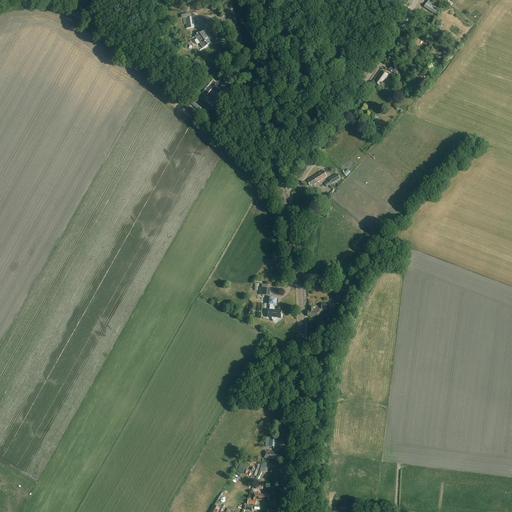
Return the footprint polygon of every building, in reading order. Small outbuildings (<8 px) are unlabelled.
[(426,4),(424,8),(438,16),(441,12),(426,4)] [(194,28),(193,17),(183,18),(184,24),(186,24),(186,29),(194,28)] [(211,43),(203,31),(199,34),(199,32),(196,34),(197,35),(195,37),(196,39),(194,41),(197,45),(199,44),(203,49),(211,43)] [(396,75),(399,71),(391,65),(388,70),(396,75)] [(379,85),(387,75),(382,71),(375,81),(376,82),(375,83),(379,85)] [(205,93),(206,95),(208,96),(206,97),(208,99),(207,100),(211,104),(220,93),(214,88),(217,85),(215,83),(214,83),(205,93)] [(314,176),(308,180),(308,181),(307,182),(310,186),(311,185),(311,186),(327,177),(323,171),(314,176)] [(274,321),(277,319),(277,318),(281,319),(282,311),(274,310),(275,305),(276,305),(276,299),(270,299),(266,299),(266,304),(270,304),(269,310),(267,310),(266,318),(272,318),(272,319),(274,321)] [(320,318),(320,309),(313,309),(313,307),(309,307),(309,311),(307,311),(307,317),(311,317),(311,318),(320,318)] [(277,459),(278,453),(265,451),(264,458),(273,460),(273,459),(277,459)] [(268,501),(268,496),(264,496),(264,495),(255,494),(254,501),(248,500),(248,504),(256,506),(257,500),(264,501),(264,500),(268,501)]
